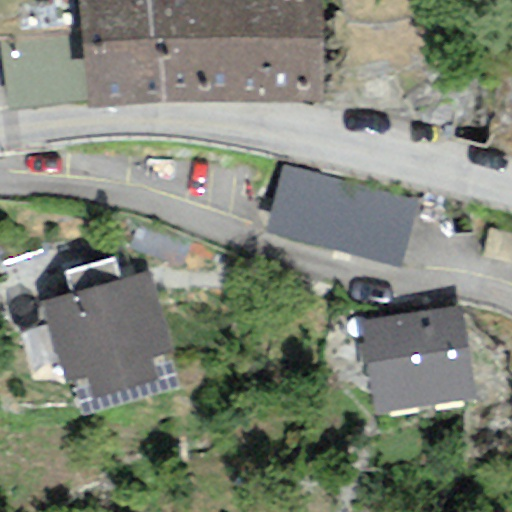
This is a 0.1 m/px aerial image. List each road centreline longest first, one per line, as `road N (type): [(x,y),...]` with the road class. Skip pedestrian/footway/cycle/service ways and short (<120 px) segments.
road 1 (residential): [(511,301),(305,257),(148,204),(0,183)]
road 2 (tertiary): [(511,186),(289,132),(203,121),(70,120),(0,130)]
